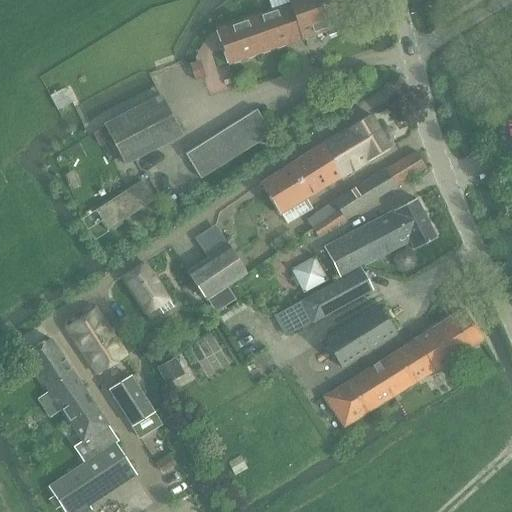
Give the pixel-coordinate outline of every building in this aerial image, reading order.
[(288,0),(290,4),(216,30),(228,66),(323,33),(327,36),(336,33),(337,28),(341,26),(331,0),(288,0)] [(190,66),(195,81),(204,78),(199,63),(190,66)] [(72,103),(65,89),(50,96),(57,111),(72,103)] [(161,96),(104,125),(125,165),(181,136),(161,96)] [(256,110),(185,154),(200,179),(272,135),(256,110)] [(370,115),(322,145),(342,177),(390,149),(370,115)] [(98,142),(109,136),(106,129),(94,134),(98,142)] [(322,145),(260,185),(261,186),(279,215),(281,214),(287,225),(313,210),(306,199),(342,177),(322,145)] [(415,152),(386,170),(396,187),(425,169),(415,152)] [(317,214),(307,221),(312,229),(339,211),(344,219),(345,219),(396,187),(386,170),(334,203),(317,214)] [(143,184),(98,213),(103,221),(101,222),(106,230),(108,229),(108,230),(110,229),(111,231),(122,224),(120,222),(154,200),(143,184)] [(416,199),(325,247),(341,278),(410,242),(414,250),(436,239),(416,199)] [(339,211),(312,229),(318,238),(340,223),(340,224),(345,220),(345,219),(344,219),(339,211)] [(206,301),(247,274),(228,246),(187,273),(206,301)] [(397,253),(394,261),(398,268),(406,271),(413,267),(415,259),(411,252),(404,249),(397,253)] [(145,264),(123,278),(146,315),(158,307),(163,314),(174,308),(169,301),(145,264)] [(359,270),(275,315),(287,337),(371,292),(359,270)] [(234,299),(226,288),(212,298),(219,308),(234,299)] [(378,307),(323,341),(341,368),(395,334),(378,307)] [(126,355),(117,343),(95,309),(67,327),(67,330),(97,375),(126,356),(126,355)] [(463,310),(324,398),(344,428),(482,341),(463,310)] [(117,343),(126,355),(135,349),(127,336),(117,343)] [(107,426),(108,426),(50,339),(25,356),(82,442),(107,426)] [(171,361),(158,368),(166,382),(179,374),(171,361)] [(130,377),(110,391),(132,426),(140,439),(161,425),(153,413),(130,377)] [(85,464),(49,488),(64,511),(88,511),(92,510),(90,507),(86,502),(133,471),(115,444),(118,442),(107,426),(82,442),(74,448),(85,464)] [(240,456),(227,463),(235,476),(247,469),(240,456)]
